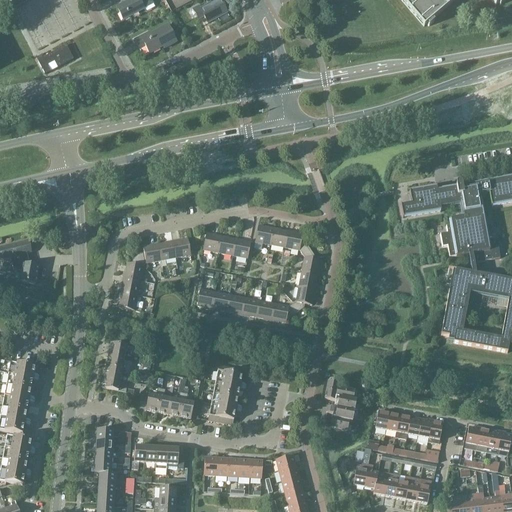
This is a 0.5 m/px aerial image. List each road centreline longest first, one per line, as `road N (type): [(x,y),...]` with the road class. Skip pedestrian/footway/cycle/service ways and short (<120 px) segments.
road 1 (residential): [(84,0),(128,80),(141,82),(255,21)]
road 2 (secondary): [(287,126),(383,108),(511,63)]
road 3 (secondary): [(511,48),(289,86)]
road 4 (secondary): [(69,173),(287,126)]
road 5 (secondary): [(272,90),(59,137)]
road 6 (residential): [(79,291),(106,283),(122,235),(243,213)]
road 7 (residential): [(242,439),(222,445),(138,429),(115,412),(70,404)]
